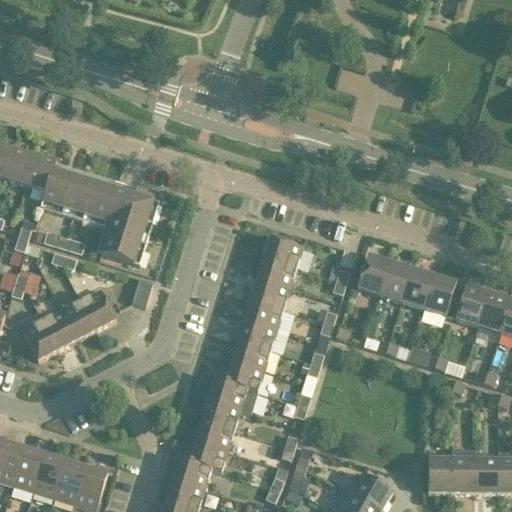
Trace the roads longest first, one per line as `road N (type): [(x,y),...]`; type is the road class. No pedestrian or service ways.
road 1 (tertiary): [(511,200),(212,111)]
road 2 (residential): [(511,267),(220,175)]
road 3 (residential): [(220,175),(170,336),(122,383)]
road 4 (residential): [(0,109),(220,175)]
road 5 (tertiary): [(212,111),(0,45)]
road 6 (residential): [(136,511),(149,467),(122,383)]
road 7 (residential): [(122,383),(52,414),(0,404)]
